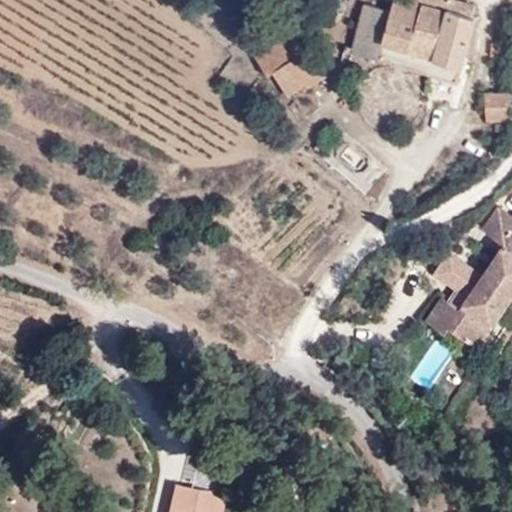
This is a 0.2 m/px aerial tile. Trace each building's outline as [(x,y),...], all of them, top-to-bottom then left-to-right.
[(450,0),(396,0),(393,10),(370,4),(357,51),(385,59),(390,43),(462,63),(475,16),(468,14),(471,7),(450,0)] [(304,35),(262,61),(275,81),(280,77),(295,103),(310,94),(312,96),(334,82),(304,35)] [(385,59),(432,72),(458,78),(462,63),(390,43),(385,59)] [(485,115),(509,116),(509,94),(485,94),(485,115)] [(325,149),(321,154),(327,159),(331,154),(325,149)] [(488,271),(511,290),(511,207),(509,205),(491,226),(508,240),(506,242),(510,245),(488,271)] [(477,342),(511,298),(511,290),(488,271),(462,304),(445,290),(428,311),(446,326),(450,321),(477,342)] [(197,507),(203,485),(184,481),(178,504),(197,507)] [(219,511),(225,490),(203,485),(197,507),(178,504),(175,511),(219,511)]
